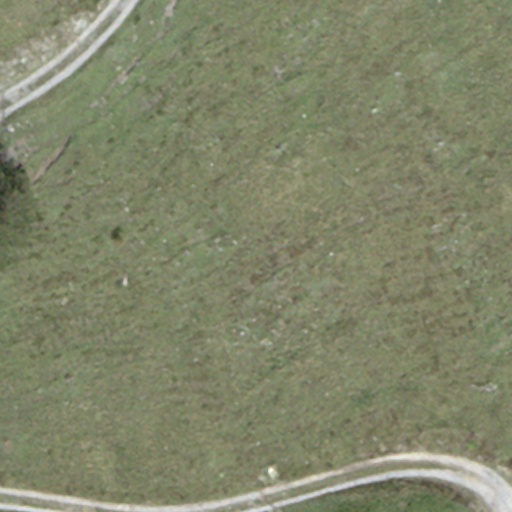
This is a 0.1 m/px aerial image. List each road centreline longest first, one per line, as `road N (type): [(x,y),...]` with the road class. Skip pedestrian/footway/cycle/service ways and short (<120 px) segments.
road 1 (track): [(506,511),(498,492),(474,474),(431,466),(368,473),(217,511)]
road 2 (track): [(0,103),(72,60),(126,0)]
